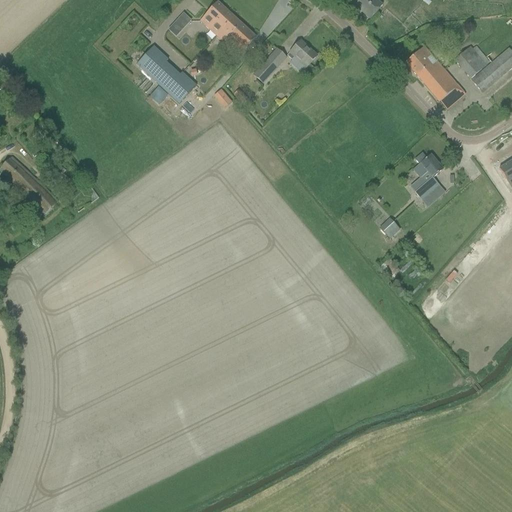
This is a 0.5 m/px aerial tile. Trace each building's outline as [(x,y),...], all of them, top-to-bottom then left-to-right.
[(345,0),(346,1),(346,0),(347,0),(370,20),(382,6),(374,0),(345,0)] [(255,38),(217,3),(199,22),(209,31),(213,27),(220,32),(215,37),(221,42),(226,37),(237,47),(232,52),(237,58),(247,47),(248,46),(255,38)] [(174,24),(168,31),(175,37),(182,30),(174,24)] [(286,57),(291,61),(294,58),(306,69),(316,57),(300,42),(286,57)] [(196,87),(181,74),(179,76),(172,69),(171,70),(165,64),(167,61),(152,47),(136,66),(179,105),(196,87)] [(405,64),(439,104),(439,103),(446,111),(464,95),(423,48),(405,64)] [(450,57),(482,94),(511,68),(511,54),(508,50),(471,81),(470,80),(485,67),(469,49),(461,55),(458,51),(450,57)] [(253,77),(262,85),(286,59),(277,51),(253,77)] [(157,104),(165,96),(155,88),(148,97),(157,104)] [(221,91),(214,97),(224,109),(231,104),(221,91)] [(238,91),(233,95),(243,105),(247,100),(238,91)] [(418,166),(413,171),(425,185),(414,194),(421,202),(439,188),(432,180),(432,179),(432,180),(442,171),(430,156),(426,159),(422,155),(414,161),(418,166)] [(0,169),(0,173),(44,216),(57,203),(45,191),(36,181),(11,158),(0,169)] [(511,161),(510,162),(498,170),(511,189),(511,188),(511,161)] [(48,174),(57,183),(60,180),(65,185),(69,181),(55,167),(48,174)] [(379,229),(389,241),(400,231),(389,220),(379,229)]
